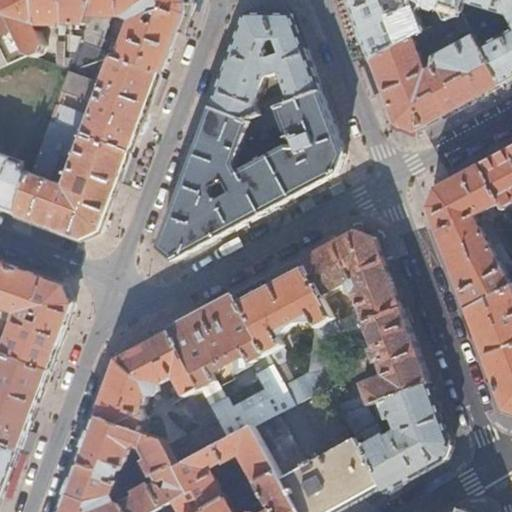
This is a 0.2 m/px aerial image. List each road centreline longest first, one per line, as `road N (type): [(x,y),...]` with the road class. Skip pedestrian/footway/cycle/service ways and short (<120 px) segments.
road 1 (residential): [(222,0),(120,281)]
road 2 (residential): [(389,182),(178,287),(120,281)]
road 3 (residential): [(498,466),(409,234)]
road 4 (residential): [(120,281),(30,511)]
road 5 (residential): [(389,182),(326,0)]
road 6 (residential): [(120,281),(0,236)]
